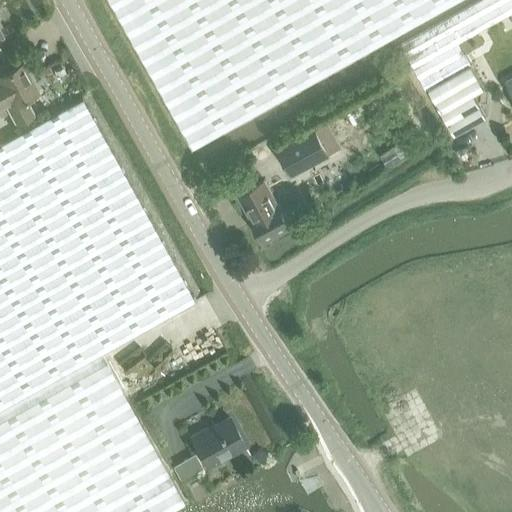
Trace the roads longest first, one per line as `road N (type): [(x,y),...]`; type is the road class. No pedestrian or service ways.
road 1 (tertiary): [(239,299),(68,0)]
road 2 (unclassified): [(239,299),(405,198),(511,178)]
road 3 (tertiary): [(375,508),(239,299)]
